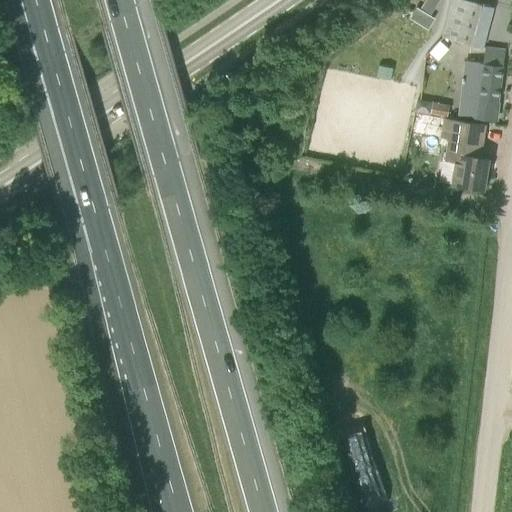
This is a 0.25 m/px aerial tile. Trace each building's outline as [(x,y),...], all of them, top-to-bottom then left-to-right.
[(436,5),(427,0),(425,0),(420,9),(430,15),(436,5)] [(453,0),(444,37),(483,47),(495,1),(491,0),(453,0)] [(462,82),(464,83),(460,116),(496,121),(506,49),(504,49),(504,50),(486,48),(484,64),(467,61),(465,77),(463,77),(462,82)] [(433,103),(431,114),(448,117),(450,106),(433,103)] [(268,111),(272,124),(287,119),(283,106),(268,111)] [(451,185),(485,190),(490,158),(481,157),(486,124),(451,119),(445,160),(455,162),(451,185)] [(363,453),(345,460),(365,511),(372,511),(385,507),(363,453)]
